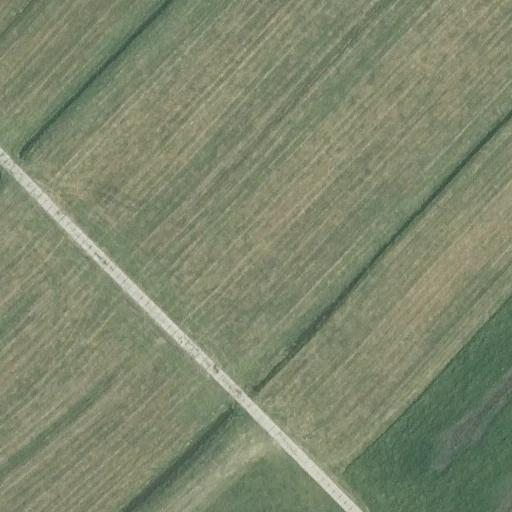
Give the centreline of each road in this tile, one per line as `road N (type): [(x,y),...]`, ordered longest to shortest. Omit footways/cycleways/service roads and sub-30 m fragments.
road 1 (track): [(0,159),(349,511)]
road 2 (track): [(511,281),(317,479),(271,511)]
